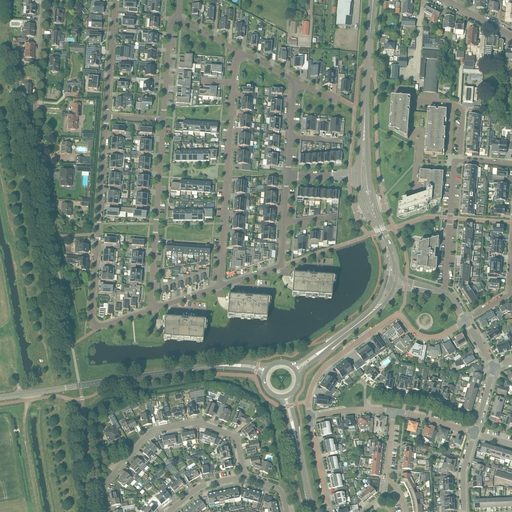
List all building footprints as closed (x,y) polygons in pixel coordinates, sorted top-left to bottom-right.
[(30,0),(23,0),(23,3),(26,3),(26,6),(27,6),(26,14),(35,15),(35,6),(30,6),(30,0)] [(92,0),(91,6),(95,7),(94,12),(104,13),(104,9),(103,9),(104,5),(99,4),(100,1),(92,0)] [(131,8),(131,12),(138,12),(138,9),(135,8),(136,1),(125,0),(124,8),(131,8)] [(159,8),(160,8),(160,5),(159,5),(160,1),(151,0),(151,3),(149,3),(149,7),(151,7),(150,12),(159,13),(159,12),(159,8)] [(338,0),(336,25),(345,25),(350,26),(352,3),(344,3),(344,0),(338,0)] [(394,2),(398,3),(398,0),(389,0),(389,3),(384,2),(384,10),(388,10),(389,5),(394,6),(394,2)] [(413,0),(404,0),(403,15),(412,15),(413,0)] [(476,0),(476,8),(484,9),(485,2),(488,2),(487,0),(476,0)] [(490,0),(490,12),(498,12),(499,5),(502,5),(502,4),(502,0),(490,0)] [(192,4),(191,15),(198,15),(198,11),(200,11),(200,12),(204,12),(204,6),(201,5),(192,4)] [(426,4),(423,8),(426,10),(425,11),(425,13),(429,15),(430,14),(432,15),(435,7),(429,4),(428,5),(426,4)] [(207,7),(206,22),(213,23),(213,16),(215,16),(215,8),(214,8),(207,7)] [(442,11),(435,7),(432,15),(431,16),(432,16),(431,22),(437,23),(438,18),(439,18),(442,11)] [(64,10),(59,10),(54,10),(54,14),(54,23),(59,24),(62,24),(62,16),(63,16),(64,11),(64,10)] [(232,21),(232,17),(233,11),(226,10),(226,18),(225,18),(225,19),(221,19),(220,30),(228,30),(228,21),(232,21)] [(134,15),(126,14),(126,18),(123,17),(123,26),(133,26),(134,18),(134,15)] [(92,22),(91,27),(102,28),(102,25),(103,25),(103,22),(102,22),(102,21),(96,20),(96,16),(89,15),(89,22),(92,22)] [(146,15),(146,18),(150,18),(149,28),(155,28),(154,30),(159,30),(159,26),(158,26),(158,19),(155,19),(155,15),(146,15)] [(453,29),(454,22),(454,17),(445,16),(445,20),(444,20),(444,28),(453,29)] [(235,33),(235,38),(243,38),(243,34),(244,34),(244,30),(247,30),(248,18),(244,17),(244,24),(236,23),(236,28),(235,28),(235,33)] [(415,27),(416,21),(408,21),(408,19),(402,19),(402,26),(415,27)] [(464,30),(465,22),(456,21),(455,30),(455,34),(464,35),(464,30)] [(309,22),(304,22),(303,22),(302,27),(300,27),(299,33),(300,33),(299,35),(308,36),(309,22)] [(17,37),(17,42),(20,42),(26,42),(26,37),(29,37),(34,37),(34,25),(23,24),(23,33),(21,33),(21,37),(17,37)] [(477,46),(478,40),(478,35),(477,35),(477,28),(469,28),(468,45),(477,46)] [(86,30),(86,34),(89,34),(89,42),(101,43),(101,39),(102,39),(102,36),(101,36),(101,35),(98,34),(98,31),(86,30)] [(122,33),(121,41),(125,41),(125,42),(128,42),(132,42),(133,34),(136,35),(137,30),(129,30),(128,34),(122,33)] [(143,32),(142,37),(146,38),(148,39),(148,44),(153,44),(153,45),(155,45),(155,44),(156,45),(157,40),(158,40),(158,36),(157,36),(157,35),(154,35),(154,31),(144,31),(143,31),(143,32)] [(250,35),(250,42),(250,41),(251,41),(250,45),(257,46),(257,42),(258,42),(258,43),(261,43),(262,31),(257,31),(257,33),(253,33),(253,36),(250,35)] [(64,36),(60,35),(60,33),(52,32),(51,46),(59,46),(59,42),(63,42),(64,36)] [(421,62),(420,79),(424,79),(424,92),(437,93),(439,61),(439,53),(440,40),(429,39),(429,35),(423,35),(423,38),(422,48),(422,50),(422,51),(422,52),(421,62)] [(265,42),(264,53),(271,53),(271,50),(275,50),(276,38),(272,36),(268,42),(265,42)] [(503,51),(503,46),(504,41),(503,41),(502,40),(500,40),(499,41),(499,37),(490,37),(489,46),(486,45),(486,50),(485,55),(491,56),(492,50),(503,51)] [(297,39),(289,38),(288,41),(287,46),(297,47),(297,39)] [(388,40),(381,39),(381,43),(385,44),(384,49),(387,49),(387,50),(394,51),(395,43),(388,43),(388,40)] [(34,44),(29,44),(26,43),(25,58),(34,58),(34,44)] [(121,48),(120,58),(132,59),(133,54),(132,54),(132,49),(134,49),(134,46),(129,46),(129,49),(121,48)] [(86,47),(86,55),(90,56),(89,60),(92,60),(91,65),(99,66),(99,65),(100,65),(101,61),(99,61),(100,60),(100,56),(100,54),(96,54),(96,48),(86,47)] [(278,53),(278,56),(279,56),(278,60),(281,60),(281,61),(286,62),(286,56),(290,56),(290,57),(291,57),(291,48),(285,48),(285,49),(279,49),(279,53),(278,53)] [(141,50),(141,54),(148,54),(147,60),(155,60),(156,51),(148,50),(141,50)] [(179,58),(179,63),(192,64),(192,55),(184,54),(184,59),(179,58)] [(293,58),(293,68),(299,68),(299,69),(308,70),(308,62),(306,61),(307,55),(300,55),(300,57),(298,57),(298,59),(293,58)] [(475,57),(465,56),(464,66),(474,67),(475,57)] [(59,58),(55,58),(50,57),(50,62),(50,72),(58,72),(59,58)] [(399,58),(399,66),(407,67),(407,59),(399,58)] [(118,64),(118,68),(119,68),(119,71),(130,72),(130,67),(133,68),(134,62),(127,62),(126,64),(119,64),(118,64)] [(140,62),(140,68),(146,69),(146,76),(154,76),(155,76),(155,72),(154,72),(154,67),(151,67),(152,63),(140,62)] [(315,75),(317,76),(318,72),(322,73),(322,62),(318,62),(318,67),(311,67),(310,77),(315,77),(315,75)] [(191,73),(192,64),(179,63),(178,69),(183,69),(183,72),(191,73)] [(203,75),(210,76),(211,65),(201,65),(200,72),(204,72),(203,75)] [(211,65),(210,76),(217,76),(217,73),(221,73),(222,66),(211,65)] [(325,85),(333,85),(333,80),(336,80),(337,69),(331,69),(331,73),(326,73),(325,77),(324,77),(324,79),(325,79),(325,85)] [(89,70),(88,76),(87,89),(97,90),(98,85),(99,85),(99,81),(98,81),(98,77),(95,77),(95,71),(96,71),(89,70)] [(191,73),(183,72),(183,76),(178,75),(178,80),(190,81),(191,73)] [(339,74),(338,85),(341,85),(341,93),(348,93),(348,89),(349,89),(350,82),(344,81),(344,75),(339,74)] [(148,93),(151,93),(151,92),(152,92),(153,88),(151,88),(152,87),(152,82),(145,82),(146,79),(136,78),(136,81),(144,82),(143,92),(148,92),(148,93)] [(81,89),(82,80),(77,79),(77,82),(71,81),(70,83),(67,83),(66,87),(65,87),(65,93),(70,93),(70,86),(76,87),(76,89),(81,89)] [(117,84),(117,87),(118,87),(121,88),(128,89),(128,84),(131,84),(131,79),(125,79),(125,81),(118,80),(118,84),(117,84)] [(182,87),(182,89),(190,90),(190,81),(178,80),(177,86),(182,87)] [(29,81),(24,81),(23,81),(22,84),(25,84),(24,94),(25,94),(25,95),(24,96),(24,98),(25,98),(29,98),(30,98),(30,96),(30,95),(31,95),(31,85),(29,84),(29,81)] [(209,97),(210,87),(203,86),(203,90),(199,90),(198,97),(209,97)] [(249,93),(249,96),(256,96),(256,93),(255,93),(255,87),(253,87),(243,86),(243,92),(249,93)] [(217,87),(210,87),(209,97),(219,98),(220,91),(217,91),(217,87)] [(269,88),(268,97),(275,98),(275,95),(282,95),(282,93),(283,93),(283,89),(269,88)] [(464,96),(463,102),(472,103),(472,100),(477,101),(478,89),(465,88),(465,96),(464,96)] [(177,93),(176,98),(189,99),(190,90),(182,89),(182,93),(177,93)] [(117,98),(116,104),(116,108),(120,108),(121,109),(121,108),(124,108),(124,106),(127,106),(129,105),(129,102),(131,102),(132,97),(132,94),(123,94),(123,98),(117,98)] [(241,100),(241,104),(253,105),(253,100),(255,100),(256,96),(249,96),(249,99),(242,98),(242,101),(241,101),(241,100)] [(270,107),(282,108),(282,104),(281,104),(281,101),(274,101),(275,98),(268,97),(268,103),(270,103),(270,107)] [(444,128),(445,119),(446,119),(447,110),(428,109),(428,114),(410,113),(411,99),(403,98),(403,97),(401,97),(401,98),(392,97),(390,131),(398,131),(400,131),(400,135),(408,139),(409,126),(409,125),(420,125),(419,128),(424,128),(424,126),(427,126),(427,127),(426,136),(428,136),(428,140),(426,140),(425,150),(427,150),(427,154),(425,153),(425,154),(442,155),(443,151),(444,151),(445,142),(443,142),(443,138),(445,138),(446,128),(444,128)] [(136,103),(136,104),(136,109),(148,110),(148,106),(151,107),(152,105),(152,103),(152,104),(153,100),(152,100),(152,99),(147,98),(145,98),(142,98),(142,103),(136,103)] [(176,98),(176,103),(181,103),(181,104),(180,107),(189,107),(189,105),(191,105),(192,100),(189,100),(189,99),(176,98)] [(68,115),(68,120),(69,120),(68,129),(73,130),(77,130),(77,116),(80,116),(80,114),(80,113),(81,105),(81,104),(79,104),(74,104),(73,113),(74,113),(74,116),(68,115)] [(252,111),(253,105),(241,104),(240,108),(241,108),(242,108),(242,110),(248,111),(247,114),(254,114),(254,111),(252,111)] [(267,110),(267,115),(273,116),(273,113),(281,113),(281,111),(282,111),(282,108),(270,107),(270,110),(267,110)] [(240,118),(239,122),(251,123),(252,117),(254,117),(254,114),(247,114),(247,117),(241,116),(241,118),(240,118)] [(273,116),(267,115),(267,118),(269,119),(269,124),(281,125),(281,121),(280,121),(280,119),(273,119),(273,116)] [(307,130),(310,130),(311,118),(307,118),(307,121),(302,120),(301,133),(306,133),(307,130)] [(315,119),(311,118),(310,130),(314,131),(313,134),(319,134),(319,131),(319,122),(315,121),(315,119)] [(331,132),(335,132),(335,120),(331,120),(331,122),(327,122),(326,131),(326,134),(331,135),(331,132)] [(339,120),(335,120),(335,132),(338,132),(338,135),(343,136),(344,123),(339,123),(339,120)] [(246,129),(246,132),(253,132),(253,129),(251,129),(251,123),(239,122),(239,126),(240,126),(240,128),(246,129)] [(182,132),(183,123),(175,123),(175,134),(180,134),(180,132),(182,132)] [(281,125),(269,124),(266,124),(266,133),(272,133),(272,131),(279,131),(279,129),(280,129),(281,125)] [(116,135),(116,136),(125,136),(130,137),(131,132),(124,131),(124,127),(121,127),(121,126),(116,125),(116,126),(113,126),(113,132),(117,133),(117,136),(116,135)] [(138,137),(148,138),(147,138),(147,135),(151,135),(152,129),(149,129),(149,128),(144,127),(144,128),(140,128),(140,133),(136,132),(136,137),(138,137)] [(253,135),(253,132),(246,132),(246,135),(240,134),(240,136),(239,136),(238,140),(250,141),(250,135),(253,135)] [(499,153),(500,141),(495,141),(496,137),(494,137),(494,132),(491,132),(490,146),(492,147),(492,148),(493,148),(492,152),(493,152),(493,154),(498,154),(498,153),(499,153)] [(268,139),(268,142),(279,143),(280,139),(279,139),(279,137),(272,136),(272,133),(266,133),(265,139),(268,139)] [(500,141),(499,153),(500,153),(500,154),(505,154),(505,153),(506,153),(506,149),(507,149),(507,148),(510,148),(510,147),(510,136),(507,135),(506,141),(505,141),(500,141)] [(125,140),(125,136),(116,136),(117,136),(117,139),(112,138),(112,144),(122,145),(123,139),(125,140)] [(148,138),(138,137),(138,140),(140,141),(140,146),(151,147),(151,141),(146,141),(147,138),(148,138)] [(245,146),(245,149),(252,150),(252,147),(250,146),(250,141),(238,140),(238,144),(239,144),(239,146),(245,146)] [(279,143),(268,142),(267,146),(265,146),(264,151),(271,151),(271,148),(278,149),(278,147),(279,147),(279,143)] [(71,143),(67,143),(62,143),(61,154),(66,154),(70,155),(71,143)] [(115,153),(124,154),(124,151),(122,151),(122,145),(112,144),(111,150),(116,150),(116,153),(115,153)] [(137,152),(137,155),(146,156),(145,155),(146,153),(150,153),(151,147),(140,146),(139,152),(137,152)] [(252,150),(245,149),(245,152),(239,152),(238,154),(237,154),(237,158),(250,159),(250,153),(251,153),(252,150)] [(267,160),(278,161),(278,157),(278,155),(270,154),(271,151),(264,151),(264,160),(267,160)] [(124,154),(115,153),(115,154),(116,154),(115,157),(111,156),(110,162),(121,163),(122,157),(124,157),(124,154)] [(146,156),(137,155),(136,158),(139,159),(139,164),(149,165),(150,159),(145,159),(145,156),(146,156)] [(250,164),(250,159),(237,158),(237,162),(238,162),(238,164),(242,164),(241,170),(250,171),(251,165),(250,164)] [(278,161),(267,160),(266,166),(263,165),(263,169),(269,169),(270,166),(277,167),(277,164),(278,165),(278,161)] [(113,171),(123,172),(123,169),(121,168),(121,163),(110,162),(110,168),(115,168),(114,171),(113,171)] [(136,169),(135,173),(145,174),(145,173),(144,173),(144,170),(149,171),(149,165),(139,164),(138,170),(136,169)] [(494,180),(504,181),(504,177),(507,178),(508,176),(509,176),(509,172),(508,172),(508,170),(502,169),(502,168),(499,168),(498,169),(497,169),(497,175),(493,175),(492,180),(494,180)] [(73,170),(65,170),(60,169),(60,177),(61,177),(61,186),(71,187),(72,177),(73,177),(73,170)] [(123,172),(113,171),(114,172),(114,174),(110,174),(109,180),(120,181),(120,175),(122,175),(123,172)] [(429,172),(419,171),(419,181),(424,182),(424,185),(424,192),(405,198),(405,199),(400,200),(402,204),(397,205),(397,215),(428,204),(428,203),(431,203),(441,200),(443,173),(432,172),(432,173),(429,172)] [(138,176),(137,182),(148,183),(149,177),(144,176),(144,174),(145,174),(135,173),(135,176),(138,176)] [(263,189),(270,190),(270,187),(276,187),(277,179),(274,179),(274,177),(268,177),(268,178),(267,178),(266,186),(256,186),(256,189),(263,189)] [(235,183),(235,187),(247,188),(247,183),(249,183),(250,178),(243,178),(243,182),(237,182),(236,184),(235,184),(235,183)] [(120,186),(120,181),(109,180),(109,186),(113,186),(113,189),(112,189),(121,190),(122,186),(120,186)] [(497,192),(507,193),(508,189),(507,189),(507,184),(504,184),(504,181),(494,180),(494,184),(497,184),(497,192)] [(148,189),(148,183),(137,182),(137,187),(134,187),(134,191),(144,191),(143,191),(143,188),(148,189)] [(176,192),(179,192),(180,184),(171,183),(170,193),(176,194),(176,192)] [(205,183),(204,193),(214,193),(214,186),(210,186),(211,183),(205,183)] [(242,194),(242,197),(248,197),(248,194),(246,194),(247,188),(235,187),(235,191),(236,191),(236,193),(242,194)] [(121,190),(112,189),(113,189),(113,192),(108,192),(108,198),(119,199),(119,193),(121,193),(121,190)] [(270,190),(263,189),(263,193),(264,193),(264,198),(277,199),(277,195),(276,195),(276,193),(270,193),(270,190)] [(144,191),(134,191),(134,194),(136,194),(136,200),(147,201),(147,195),(143,194),(143,191),(144,192),(144,191)] [(507,193),(497,192),(496,198),(493,197),(492,204),(502,205),(503,201),(506,201),(506,197),(507,197),(507,193)] [(248,197),(242,197),(241,200),(235,199),(235,201),(234,201),(234,205),(246,206),(246,200),(248,201),(248,197)] [(111,207),(120,208),(120,204),(118,204),(119,199),(108,198),(107,204),(112,204),(112,207),(111,207)] [(262,207),(269,208),(269,205),(275,205),(275,203),(276,203),(277,199),(264,198),(263,204),(262,204),(262,207)] [(147,201),(136,200),(136,205),(133,205),(133,209),(143,209),(142,209),(142,206),(146,206),(147,201)] [(71,204),(67,204),(62,204),(62,216),(67,216),(71,216),(71,204)] [(245,212),(246,206),(234,205),(233,209),(234,209),(235,209),(234,211),(241,212),(240,215),(247,215),(247,212),(245,212)] [(118,212),(126,213),(127,208),(120,208),(111,207),(112,207),(112,210),(107,210),(107,216),(110,216),(110,217),(115,218),(115,216),(118,217),(118,212)] [(264,216),(275,217),(276,213),(275,213),(274,213),(275,211),(269,211),(269,208),(262,207),(262,210),(263,210),(262,216),(264,216)] [(505,208),(495,207),(495,210),(491,210),(491,217),(497,217),(498,214),(505,215),(505,213),(506,213),(506,210),(505,210),(505,208)] [(133,209),(127,208),(126,213),(134,213),(134,218),(137,218),(137,219),(142,220),(142,218),(146,219),(146,213),(141,212),(142,209),(143,209),(133,209)] [(206,210),(203,210),(203,218),(212,218),(213,208),(206,208),(206,210)] [(173,221),(179,221),(179,211),(169,211),(169,218),(173,218),(173,221)] [(233,219),(232,223),(247,224),(244,224),(245,218),(247,218),(247,215),(240,215),(240,218),(234,217),(234,219),(233,219)] [(261,222),(261,225),(267,225),(268,222),(274,223),(274,221),(275,221),(275,217),(264,216),(264,222),(261,222)] [(247,224),(232,223),(232,227),(233,227),(233,229),(239,229),(239,232),(246,233),(246,230),(245,230),(245,224),(247,224)] [(261,228),(261,234),(274,235),(274,231),(273,231),(273,229),(267,228),(267,225),(261,225),(260,228),(261,228)] [(331,229),(327,229),(327,242),(332,243),(332,242),(336,242),(337,227),(331,226),(331,229)] [(503,234),(503,232),(505,232),(505,227),(504,227),(504,226),(494,226),(494,230),(492,230),(491,237),(500,237),(500,234),(503,234)] [(323,242),(327,242),(327,229),(324,229),(324,231),(319,231),(319,234),(318,246),(318,243),(323,243),(323,242)] [(231,237),(231,241),(242,242),(245,242),(245,241),(244,241),(244,236),(246,236),(246,233),(239,232),(239,235),(233,235),(233,237),(232,237),(231,237)] [(318,246),(319,234),(311,233),(311,235),(310,248),(311,245),(318,246)] [(259,243),(260,243),(263,244),(266,244),(266,240),(272,241),(273,239),(274,239),(274,235),(261,234),(261,240),(260,239),(259,243)] [(307,247),(310,248),(311,235),(306,235),(306,238),(302,238),(301,251),(306,251),(307,247)] [(108,248),(118,248),(121,249),(121,244),(116,244),(116,239),(113,239),(113,238),(108,237),(108,239),(105,238),(104,244),(109,245),(109,248),(108,248)] [(298,250),(301,251),(302,238),(299,237),(298,239),(294,239),(293,251),(298,252),(298,250)] [(492,247),(503,248),(504,244),(502,244),(503,242),(496,241),(496,238),(490,237),(490,244),(492,244),(492,247)] [(416,258),(415,269),(419,270),(422,270),(428,270),(429,270),(432,271),(435,271),(436,260),(434,260),(434,258),(436,259),(436,255),(434,255),(435,250),(437,249),(438,238),(434,240),(431,241),(424,243),(421,244),(417,245),(416,256),(421,255),(420,259),(416,258)] [(128,245),(128,249),(129,249),(132,250),(139,250),(138,250),(139,247),(140,247),(143,247),(144,241),(141,241),(141,240),(136,239),(136,241),(132,240),(132,245),(128,245)] [(76,240),(75,245),(77,245),(77,249),(78,249),(78,253),(87,253),(88,245),(85,245),(85,240),(76,240)] [(238,247),(238,250),(245,251),(246,247),(242,247),(242,242),(231,241),(231,245),(232,245),(232,247),(238,247)] [(262,262),(263,251),(263,249),(263,244),(260,243),(259,253),(254,252),(253,265),(254,265),(257,265),(257,264),(259,263),(259,261),(262,262)] [(274,251),(274,244),(269,244),(268,249),(263,249),(263,251),(262,262),(263,262),(266,262),(266,261),(268,260),(268,258),(271,258),(272,250),(274,251)] [(503,248),(492,247),(491,251),(489,251),(489,257),(495,258),(495,254),(502,255),(502,252),(503,252),(503,248)] [(104,251),(103,256),(115,257),(115,252),(117,252),(118,248),(108,248),(109,248),(109,251),(104,251)] [(253,265),(254,252),(254,248),(251,248),(250,256),(245,255),(244,262),(244,268),(245,268),(248,268),(248,267),(250,266),(250,264),(253,265)] [(132,250),(131,259),(142,259),(143,253),(139,253),(138,253),(138,250),(139,250),(132,250)] [(231,261),(244,262),(245,255),(244,259),(240,258),(240,254),(245,255),(245,251),(238,250),(233,250),(233,256),(232,256),(232,255),(231,255),(231,257),(230,257),(230,260),(231,260),(231,261)] [(67,256),(66,263),(78,264),(78,267),(82,267),(81,270),(86,270),(87,259),(79,259),(79,257),(67,256)] [(115,257),(103,256),(103,262),(108,263),(107,266),(106,265),(106,266),(116,266),(116,263),(114,263),(115,257)] [(490,267),(502,268),(502,264),(501,263),(501,261),(497,261),(498,258),(495,258),(489,257),(488,261),(490,261),(490,267)] [(129,264),(129,267),(136,268),(136,265),(137,265),(142,265),(142,259),(131,259),(131,264),(129,264)] [(244,269),(244,268),(244,262),(231,261),(230,269),(231,269),(233,269),(234,271),(234,272),(236,271),(239,271),(239,270),(241,269),(241,267),(244,268),(244,269)] [(116,270),(116,266),(106,266),(107,266),(107,269),(103,268),(102,274),(114,275),(114,270),(116,270)] [(126,268),(126,270),(128,271),(130,271),(130,276),(141,277),(141,271),(137,271),(135,271),(136,268),(129,267),(128,268),(126,268)] [(201,270),(201,281),(206,281),(206,278),(209,278),(209,267),(206,267),(206,270),(201,270)] [(502,268),(490,267),(490,273),(488,273),(487,277),(488,277),(496,278),(496,275),(500,275),(500,273),(502,273),(502,268)] [(201,281),(201,270),(198,270),(198,273),(194,272),(193,283),(198,284),(198,281),(201,281)] [(193,283),(194,272),(190,272),(190,275),(186,275),(185,286),(191,286),(191,283),(193,283)] [(105,283),(113,284),(115,284),(115,281),(113,281),(114,275),(102,274),(102,280),(106,280),(106,283),(105,283)] [(178,278),(178,289),(183,289),(183,286),(185,286),(186,275),(183,275),(183,278),(178,278)] [(292,295),(332,297),(333,277),(293,275),(293,285),(292,295)] [(130,282),(130,285),(132,285),(136,286),(136,283),(141,283),(141,277),(130,276),(130,282)] [(171,280),(170,291),(175,292),(175,288),(178,289),(178,278),(175,277),(175,281),(171,280)] [(497,278),(496,278),(488,277),(488,281),(489,281),(489,289),(494,289),(499,289),(500,282),(497,281),(497,278)] [(170,291),(171,280),(168,280),(167,283),(163,283),(162,294),(168,294),(168,291),(170,291)] [(459,288),(461,291),(469,286),(469,282),(460,282),(459,288)] [(113,287),(113,284),(105,283),(105,284),(106,284),(106,287),(101,286),(101,292),(104,293),(104,294),(109,294),(109,293),(112,293),(113,287)] [(131,298),(131,306),(131,307),(134,307),(135,303),(139,303),(140,295),(135,295),(136,290),(140,290),(140,286),(136,286),(132,285),(132,289),(132,293),(131,298)] [(472,291),(472,292),(474,291),(471,286),(470,287),(469,286),(461,291),(464,296),(472,291)] [(123,301),(123,309),(126,309),(127,306),(131,306),(131,298),(127,298),(128,292),(132,293),(132,289),(125,288),(124,288),(124,291),(124,295),(123,301)] [(117,291),(116,293),(116,296),(116,299),(115,305),(115,311),(115,312),(118,312),(119,308),(120,308),(123,309),(123,301),(120,300),(120,295),(124,295),(124,291),(117,291)] [(468,301),(475,296),(472,292),(472,291),(464,296),(468,301)] [(116,293),(112,293),(109,293),(109,294),(108,297),(113,297),(112,302),(108,302),(108,304),(107,315),(111,315),(111,311),(112,311),(115,311),(115,305),(116,299),(116,296),(116,293)] [(228,311),(227,316),(267,319),(268,299),(229,296),(228,306),(228,311)] [(478,302),(475,296),(468,301),(471,306),(478,302)] [(107,312),(108,304),(104,304),(103,308),(100,307),(99,317),(104,318),(104,315),(107,316),(107,315),(107,312)] [(511,317),(511,304),(508,304),(506,304),(504,306),(499,308),(503,314),(508,311),(508,312),(511,312),(511,318),(511,317)] [(484,328),(486,327),(488,325),(487,323),(497,317),(500,322),(503,320),(498,312),(494,315),(493,312),(486,316),(486,317),(479,321),(482,325),(484,328)] [(164,329),(164,338),(203,341),(205,321),(165,318),(164,329)] [(380,336),(387,346),(391,343),(390,343),(388,339),(395,334),(394,334),(396,333),(397,334),(396,334),(398,338),(404,334),(397,324),(384,334),(385,335),(384,335),(385,336),(382,338),(381,336),(380,336)] [(501,330),(497,324),(491,327),(493,330),(487,334),(491,340),(494,338),(495,339),(498,337),(497,336),(500,334),(498,331),(501,330)] [(455,339),(452,341),(455,345),(457,348),(460,347),(459,346),(462,344),(463,345),(466,343),(461,333),(457,336),(456,337),(455,337),(454,337),(455,339)] [(409,339),(407,336),(404,338),(402,340),(400,338),(394,343),(395,345),(394,346),(403,352),(405,349),(405,348),(407,347),(406,346),(409,344),(408,343),(412,341),(410,338),(409,339)] [(378,355),(386,349),(378,337),(372,341),(377,348),(374,350),(378,355)] [(13,356),(11,340),(1,341),(3,357),(13,356)] [(511,350),(510,348),(508,341),(496,345),(497,349),(496,350),(498,353),(499,352),(499,354),(504,352),(504,353),(507,352),(507,351),(511,350)] [(452,346),(449,342),(443,345),(442,344),(443,344),(440,345),(443,360),(443,358),(448,355),(449,356),(456,352),(452,346)] [(416,345),(415,345),(409,353),(410,354),(412,355),(413,356),(414,356),(415,357),(416,357),(417,357),(419,358),(419,359),(422,360),(420,365),(422,366),(424,360),(426,346),(424,345),(422,345),(421,347),(419,347),(418,346),(416,345)] [(370,361),(378,355),(374,350),(371,352),(367,346),(365,347),(365,346),(361,349),(370,361)] [(440,350),(439,346),(434,347),(435,349),(433,349),(433,348),(429,347),(428,352),(427,357),(431,358),(431,357),(436,356),(436,357),(441,356),(440,350)] [(361,364),(368,359),(361,349),(358,351),(358,352),(357,353),(360,358),(355,362),(358,367),(361,365),(361,364)] [(464,356),(461,357),(453,362),(455,366),(464,363),(465,366),(466,366),(466,367),(471,364),(475,361),(472,356),(469,358),(466,355),(470,352),(466,355),(464,356)] [(353,371),(345,361),(344,363),(343,362),(340,364),(348,375),(353,371)] [(343,379),(348,375),(340,364),(337,367),(335,369),(340,375),(336,377),(341,382),(344,380),(343,379)] [(474,373),(472,378),(480,381),(482,375),(481,375),(482,372),(483,369),(480,365),(478,366),(476,364),(473,366),(471,367),(473,371),(472,372),(474,373)] [(375,370),(373,367),(365,373),(367,376),(370,378),(369,379),(373,382),(379,375),(374,371),(375,370)] [(386,376),(384,375),(383,376),(379,382),(384,386),(384,387),(387,388),(391,389),(393,381),(389,380),(390,376),(386,375),(386,376)] [(339,384),(341,382),(336,377),(334,381),(327,376),(326,378),(325,377),(323,381),(334,388),(338,383),(339,384)] [(426,377),(422,376),(422,378),(419,378),(418,380),(414,380),(412,389),(420,391),(421,384),(425,385),(426,377)] [(412,378),(406,377),(406,380),(398,379),(397,388),(405,390),(406,388),(410,388),(412,378)] [(441,382),(435,380),(435,381),(433,380),(432,382),(431,383),(428,382),(427,387),(428,387),(426,393),(430,394),(431,393),(434,394),(436,389),(439,390),(441,382)] [(331,393),(334,388),(323,381),(320,384),(321,384),(320,386),(327,391),(325,394),(331,397),(333,394),(331,393)] [(511,385),(507,382),(503,386),(504,387),(503,388),(499,387),(497,393),(502,395),(506,396),(507,393),(510,394),(511,391),(511,386),(511,385)] [(478,386),(470,383),(468,383),(467,383),(470,384),(469,389),(477,391),(478,386)] [(452,395),(455,387),(447,385),(446,390),(442,389),(441,393),(440,398),(443,399),(443,400),(445,400),(446,400),(447,400),(449,393),(452,395)] [(477,391),(469,389),(467,388),(465,393),(475,396),(477,391)] [(203,403),(204,390),(189,393),(190,399),(191,405),(187,405),(189,416),(198,415),(196,404),(203,403)] [(225,394),(222,393),(222,395),(220,394),(217,402),(221,404),(225,394)] [(465,393),(464,398),(474,401),(475,396),(465,393)] [(330,406),(331,397),(325,394),(324,398),(316,397),(316,404),(330,406)] [(462,404),(472,407),(474,401),(464,398),(463,398),(462,403),(462,404)] [(216,406),(208,403),(206,407),(208,407),(205,414),(212,416),(215,410),(218,411),(219,406),(220,405),(217,403),(216,406)] [(225,405),(221,404),(220,407),(218,412),(222,413),(219,419),(227,422),(231,412),(224,409),(225,405)] [(472,407),(462,404),(461,409),(463,409),(471,412),(472,407)] [(183,407),(183,405),(177,406),(178,408),(171,410),(173,416),(174,415),(175,419),(179,418),(182,417),(181,415),(185,415),(184,410),(183,407)] [(170,417),(168,407),(162,408),(163,412),(157,413),(159,422),(167,421),(166,418),(170,417)] [(503,415),(501,414),(492,411),(491,414),(492,414),(491,416),(490,416),(489,420),(496,422),(496,420),(497,418),(500,419),(501,417),(502,417),(503,415)] [(234,418),(232,423),(235,424),(235,425),(238,426),(239,425),(240,426),(241,422),(246,424),(248,419),(249,418),(243,416),(244,415),(236,412),(234,418)] [(147,413),(141,415),(142,421),(143,426),(152,424),(151,419),(151,418),(150,413),(147,413)] [(108,416),(113,425),(117,423),(113,414),(108,416)] [(353,422),(352,417),(345,418),(345,421),(341,422),(342,427),(342,430),(348,430),(348,427),(355,426),(354,422),(353,422)] [(369,417),(365,417),(365,418),(360,418),(360,423),(360,427),(360,430),(365,430),(366,429),(367,428),(367,427),(373,427),(373,424),(373,419),(369,419),(369,417)] [(386,418),(380,417),(380,418),(379,418),(378,418),(378,419),(376,419),(376,418),(375,418),(374,432),(379,433),(380,431),(381,431),(382,429),(385,430),(386,418)] [(319,424),(321,430),(330,428),(330,424),(332,424),(331,419),(325,420),(325,423),(319,424)] [(123,421),(120,422),(122,427),(122,426),(123,427),(122,428),(123,428),(123,429),(124,429),(125,429),(127,434),(133,431),(132,428),(136,426),(134,421),(133,420),(129,422),(129,421),(126,423),(125,421),(123,421)] [(412,422),(408,421),(407,427),(408,427),(407,431),(411,432),(411,435),(418,437),(421,429),(416,427),(417,424),(412,423),(412,422)] [(256,429),(252,424),(242,432),(244,435),(246,433),(250,439),(256,434),(253,431),(256,429)] [(434,428),(429,426),(429,428),(425,427),(423,432),(422,435),(423,437),(429,441),(429,442),(433,443),(437,431),(433,430),(434,428)] [(119,437),(114,427),(104,432),(109,442),(119,437)] [(328,438),(336,436),(335,433),(332,434),(330,428),(321,430),(322,436),(328,435),(328,438)] [(438,437),(436,441),(441,442),(442,439),(442,438),(445,439),(445,440),(444,441),(448,442),(449,440),(450,435),(447,434),(448,432),(440,430),(439,433),(438,434),(438,437)] [(181,437),(178,438),(180,444),(183,444),(183,442),(187,441),(187,444),(186,445),(187,446),(187,447),(187,448),(188,448),(190,448),(190,445),(189,443),(187,433),(187,432),(185,433),(184,434),(181,434),(181,437)] [(189,432),(187,432),(187,433),(189,443),(190,445),(192,445),(192,443),(191,440),(195,440),(198,440),(198,438),(199,433),(196,433),(194,433),(194,432),(191,432),(189,432)] [(207,444),(211,433),(209,432),(207,433),(205,432),(204,434),(202,434),(199,433),(199,438),(199,440),(202,440),(202,439),(205,441),(205,443),(207,444)] [(211,433),(207,444),(209,444),(210,443),(216,445),(220,440),(220,439),(216,438),(217,437),(214,435),(213,434),(211,433)] [(463,437),(457,435),(455,441),(451,440),(450,446),(455,447),(457,445),(460,446),(463,437)] [(161,440),(158,442),(160,446),(162,449),(164,447),(164,446),(167,445),(168,448),(170,447),(168,437),(168,436),(166,436),(165,438),(162,438),(162,440),(161,440)] [(170,436),(168,436),(168,437),(170,447),(173,446),(172,444),(176,444),(176,445),(180,444),(178,438),(175,438),(175,436),(171,436),(170,436)] [(336,436),(328,438),(329,441),(323,442),(324,448),(334,446),(340,444),(336,445),(335,439),(335,436),(336,436)] [(373,448),(382,450),(383,444),(380,444),(381,441),(375,440),(373,440),(370,440),(369,448),(373,448)] [(217,455),(230,452),(228,447),(227,443),(225,441),(224,443),(221,441),(217,445),(218,446),(217,448),(216,449),(216,450),(216,451),(217,455)] [(259,449),(258,441),(254,442),(249,443),(249,446),(248,446),(246,449),(247,455),(256,453),(255,450),(259,449)] [(147,448),(155,455),(156,453),(155,452),(157,449),(159,450),(161,449),(159,447),(157,442),(154,444),(153,445),(151,443),(147,448)] [(404,452),(413,454),(413,453),(416,454),(417,446),(415,445),(409,443),(408,447),(405,447),(404,452)] [(331,452),(332,455),(341,453),(343,451),(341,446),(340,445),(340,444),(334,446),(324,448),(325,453),(331,452)] [(486,454),(489,445),(486,444),(486,445),(483,444),(483,445),(482,444),(480,449),(478,448),(477,455),(481,456),(485,457),(486,454)] [(494,446),(491,455),(490,457),(495,458),(499,448),(496,447),(496,448),(494,447),(494,446)] [(145,455),(142,457),(146,461),(147,462),(150,459),(149,458),(151,455),(153,457),(155,455),(147,448),(146,447),(145,449),(145,451),(143,453),(145,455)] [(499,448),(495,458),(500,460),(500,459),(503,449),(501,448),(501,449),(498,448),(499,448)] [(504,449),(503,449),(500,459),(505,461),(505,459),(506,459),(508,451),(506,450),(506,451),(503,450),(504,449)] [(230,452),(217,455),(217,458),(220,457),(221,460),(220,460),(221,463),(228,462),(228,459),(231,458),(230,456),(231,455),(231,453),(230,453),(230,452)] [(338,454),(341,453),(332,455),(332,458),(327,459),(328,465),(337,463),(336,457),(339,457),(338,454)] [(443,464),(454,467),(455,463),(455,461),(447,458),(447,456),(441,454),(440,456),(441,457),(441,459),(444,460),(443,464)] [(133,463),(144,472),(145,471),(144,469),(147,466),(145,465),(147,463),(145,462),(142,458),(140,461),(138,459),(135,462),(134,461),(133,463)] [(263,462),(262,464),(260,464),(259,458),(255,458),(250,459),(251,466),(253,465),(253,467),(260,470),(260,471),(268,474),(270,468),(271,469),(272,466),(271,465),(271,464),(263,462)] [(210,465),(210,462),(209,460),(204,461),(200,462),(201,466),(202,469),(203,474),(209,473),(208,469),(211,468),(210,465)] [(228,462),(221,463),(221,464),(221,463),(222,465),(220,466),(221,470),(222,470),(225,470),(225,469),(233,467),(231,461),(228,462)] [(132,470),(130,472),(138,480),(140,477),(138,475),(142,471),(144,472),(133,463),(131,464),(132,465),(130,468),(132,470)] [(337,463),(328,465),(329,471),(333,470),(335,470),(335,473),(342,471),(341,468),(339,469),(337,463)] [(454,467),(443,464),(441,469),(439,469),(438,472),(448,475),(449,472),(452,473),(452,471),(453,471),(454,467)] [(474,469),(483,472),(486,473),(487,468),(484,467),(481,466),(476,464),(475,467),(476,467),(475,469),(474,469)] [(196,465),(188,470),(194,479),(199,476),(198,474),(200,473),(198,468),(196,465)] [(165,473),(162,469),(156,476),(158,478),(165,473)] [(188,482),(194,479),(188,470),(185,472),(184,470),(179,473),(184,480),(185,482),(187,480),(188,482)] [(380,471),(370,470),(367,470),(366,475),(365,478),(366,478),(378,479),(378,476),(379,477),(380,471)] [(342,474),(342,471),(335,473),(336,476),(330,477),(331,483),(341,481),(340,475),(342,474)] [(122,475),(121,476),(130,485),(130,484),(132,483),(134,481),(134,480),(136,482),(138,480),(130,472),(127,474),(126,473),(123,475),(122,475)] [(407,491),(416,487),(414,484),(419,481),(420,473),(411,472),(410,475),(407,474),(402,474),(401,479),(401,482),(400,483),(401,483),(403,483),(405,486),(405,487),(405,486),(408,491),(407,491)] [(182,482),(184,480),(179,473),(174,477),(177,481),(174,483),(180,489),(184,485),(182,482)] [(128,487),(130,485),(121,476),(119,478),(120,479),(118,481),(117,480),(115,483),(115,484),(114,487),(120,489),(121,485),(124,487),(126,484),(128,487)] [(443,486),(453,485),(453,482),(452,482),(452,479),(447,479),(447,476),(440,476),(440,482),(443,482),(443,486)] [(170,483),(166,487),(170,492),(171,493),(173,492),(174,493),(180,489),(174,483),(173,481),(170,483)] [(338,487),(339,490),(345,489),(344,484),(342,484),(341,481),(331,483),(332,488),(338,487)] [(378,491),(379,484),(372,483),(372,488),(370,486),(366,490),(372,497),(376,493),(378,491)] [(453,485),(443,486),(443,490),(440,490),(440,495),(447,495),(447,492),(453,492),(452,489),(453,489),(453,485)] [(168,493),(170,492),(166,487),(165,488),(164,486),(158,491),(161,494),(166,501),(168,499),(169,499),(171,497),(168,493)] [(419,486),(416,487),(407,491),(408,492),(410,496),(409,496),(418,493),(417,489),(420,488),(419,486)] [(360,491),(362,493),(368,501),(368,500),(372,497),(366,490),(364,488),(360,491)] [(237,489),(232,490),(234,499),(239,498),(239,496),(241,495),(241,497),(242,489),(241,489),(237,490),(237,489)] [(241,497),(248,499),(251,491),(246,489),(246,490),(242,489),(241,497)] [(334,494),(335,500),(345,498),(343,492),(346,492),(345,489),(339,490),(340,493),(334,494)] [(256,492),(253,501),(261,503),(263,496),(260,495),(261,494),(256,492)] [(411,501),(423,498),(421,492),(418,493),(409,496),(410,496),(411,501)] [(368,501),(362,493),(358,497),(357,496),(356,497),(357,505),(361,501),(363,504),(368,500),(368,501)] [(156,495),(151,498),(156,503),(158,501),(161,505),(166,501),(161,494),(158,497),(156,495)] [(208,497),(204,498),(206,504),(209,503),(209,504),(214,503),(214,506),(215,506),(212,494),(207,495),(208,497)] [(268,509),(277,507),(276,502),(273,503),(272,497),(264,495),(263,501),(266,502),(268,509)] [(444,505),(454,504),(454,498),(451,499),(451,496),(441,496),(441,501),(442,502),(444,502),(444,505)] [(123,504),(122,498),(109,500),(110,503),(111,502),(112,506),(121,505),(121,507),(125,507),(128,506),(127,503),(123,504)] [(157,504),(156,503),(151,498),(148,503),(146,502),(144,503),(144,505),(145,505),(152,511),(153,511),(157,508),(156,506),(157,504)] [(196,503),(202,510),(206,507),(205,506),(206,504),(204,498),(203,498),(200,501),(200,500),(196,503)] [(349,506),(350,506),(349,503),(346,502),(345,498),(335,500),(336,506),(342,505),(343,508),(349,506)] [(424,505),(423,498),(411,501),(411,502),(411,501),(412,506),(412,507),(421,505),(424,505)] [(202,511),(202,510),(196,503),(192,506),(196,511),(202,511)]
